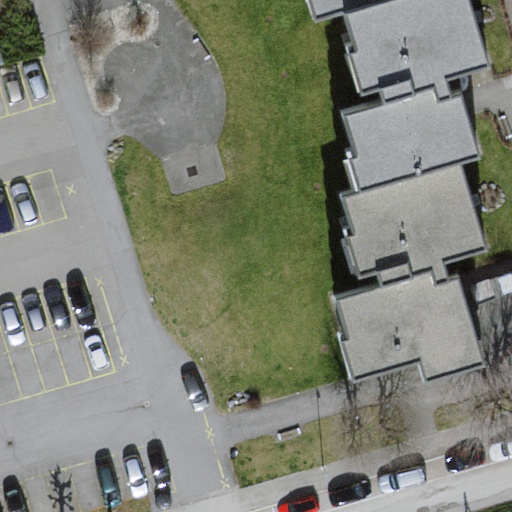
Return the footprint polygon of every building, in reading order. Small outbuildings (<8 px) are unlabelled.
[(307,0),(311,11),(340,3),(349,0),(307,0)] [(349,0),(340,3),(351,41),(343,44),(356,89),(374,83),(378,95),(440,77),(490,62),(472,0),(349,0)] [(378,95),(338,108),(350,148),(343,150),(354,182),(456,153),(473,147),(462,111),(455,87),(445,90),(440,77),(378,95)] [(355,187),(339,191),(350,228),(345,230),(355,267),(372,263),(377,280),(426,265),(430,279),(445,275),(439,255),(482,242),(456,153),(354,182),(355,187)] [(415,357),(421,376),(480,359),(462,298),(454,272),(445,275),(430,279),(426,265),(377,280),(334,292),(346,334),(339,336),(351,376),(415,357)]
